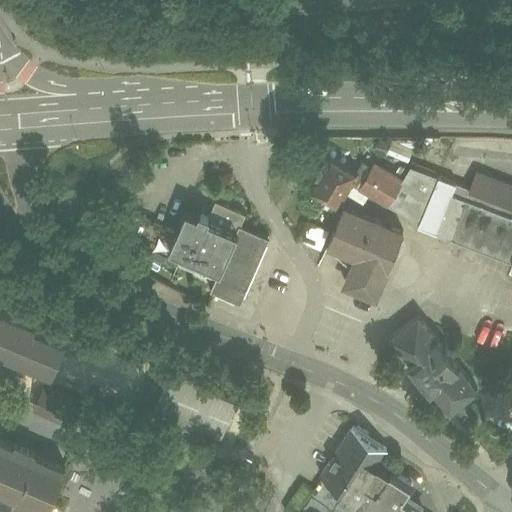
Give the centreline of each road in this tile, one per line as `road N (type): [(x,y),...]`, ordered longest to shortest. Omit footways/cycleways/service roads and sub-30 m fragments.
road 1 (residential): [(0,184),(10,219),(39,241),(378,406),(503,501)]
road 2 (secondary): [(511,104),(322,98),(116,109)]
road 3 (residential): [(254,0),(290,10),(444,0)]
road 4 (tertiary): [(116,109),(37,79),(0,48)]
